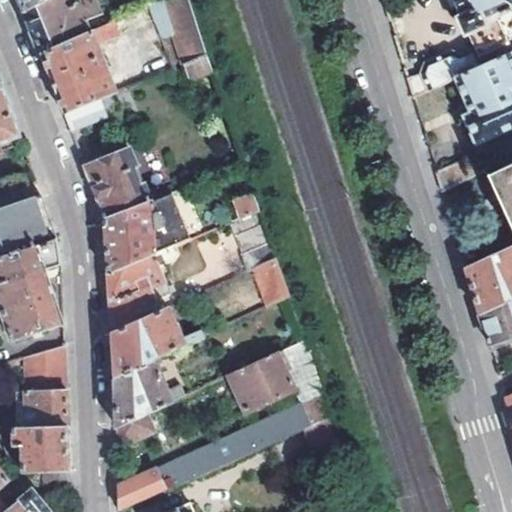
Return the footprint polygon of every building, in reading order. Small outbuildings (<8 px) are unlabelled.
[(19,0),(22,5),(25,11),(44,0),(19,0)] [(87,34),(76,8),(70,10),(65,0),(44,0),(25,11),(39,48),(41,55),(87,34)] [(73,0),(65,0),(70,10),(76,8),(73,0)] [(199,25),(190,0),(161,0),(149,6),(161,40),(162,39),(172,35),(199,25)] [(511,0),(455,0),(462,15),(459,16),(458,18),(459,20),(461,25),(464,29),(466,30),(468,29),(479,55),(511,40),(511,35),(503,14),(511,9),(511,0)] [(87,34),(41,55),(62,107),(65,115),(100,100),(115,93),(96,44),(118,33),(113,22),(87,34)] [(172,35),(183,64),(208,53),(199,25),(172,35)] [(405,73),(413,98),(455,79),(472,71),(464,53),(456,49),(424,63),(421,73),(419,68),(405,73)] [(208,53),(183,64),(189,81),(203,75),(214,71),(208,53)] [(472,71),(455,79),(471,113),(464,117),(476,144),(511,128),(511,54),(511,53),(472,71)] [(214,71),(203,75),(216,109),(225,106),(214,71)] [(1,83),(0,83),(0,144),(11,141),(20,136),(10,107),(1,83)] [(107,113),(100,100),(65,115),(70,129),(107,113)] [(11,141),(0,144),(0,156),(3,155),(2,152),(13,147),(11,141)] [(130,148),(85,166),(95,192),(105,218),(151,200),(144,183),(140,185),(133,167),(138,166),(130,148)] [(467,155),(435,170),(442,191),(480,173),(474,158),(467,155)] [(511,225),(511,163),(494,172),(489,175),(496,189),(511,225)] [(144,183),(138,166),(133,167),(140,185),(144,183)] [(254,193),(250,179),(233,187),(238,200),(254,193)] [(260,209),(254,193),(238,200),(234,201),(240,217),(260,209)] [(0,257),(57,238),(50,218),(42,195),(0,210),(0,257)] [(151,200),(105,218),(107,245),(109,273),(154,254),(152,207),(162,203),(159,197),(151,200)] [(277,259),(260,209),(240,217),(230,222),(249,272),(253,270),(277,259)] [(0,301),(14,341),(63,325),(46,270),(61,265),(57,238),(0,257),(0,301)] [(175,245),(154,254),(109,273),(113,322),(113,333),(157,313),(151,301),(171,292),(159,264),(167,264),(173,261),(179,254),(175,245)] [(477,304),(479,313),(511,297),(511,245),(466,267),(477,304)] [(289,297),(277,259),(253,270),(268,307),(289,297)] [(511,297),(479,313),(488,343),(511,335),(511,297)] [(116,378),(153,361),(173,352),(187,346),(205,338),(205,336),(209,334),(205,326),(180,337),(167,308),(157,313),(113,333),(115,354),(116,378)] [(24,356),(25,391),(66,388),(64,343),(24,356)] [(187,346),(173,352),(177,359),(190,353),(187,346)] [(304,386),(310,397),(322,391),(311,359),(292,367),(283,348),(277,351),(295,390),(304,386)] [(246,414),(266,404),(279,398),(295,390),(277,351),(227,374),(227,376),(246,414)] [(118,427),(148,413),(185,396),(181,385),(167,391),(153,361),(116,378),(117,401),(118,427)] [(27,427),(67,426),(66,396),(66,388),(25,391),(27,427)] [(310,397),(120,485),(121,511),(304,428),(330,416),(322,391),(310,397)] [(282,403),(279,398),(266,404),(270,409),(282,403)] [(118,427),(119,452),(158,433),(148,413),(118,427)] [(315,460),(329,455),(342,449),(330,416),(304,428),(315,460)] [(68,434),(67,426),(27,427),(14,428),(14,446),(22,446),(23,473),(42,472),(43,485),(70,483),(68,434)] [(342,449),(329,455),(336,474),(349,469),(342,449)] [(0,488),(8,480),(0,469),(0,488)] [(355,487),(332,498),(337,511),(347,511),(361,506),(355,487)] [(9,510),(0,499),(0,511),(47,511),(47,506),(33,490),(9,510)] [(194,511),(191,503),(169,511),(194,511)]
